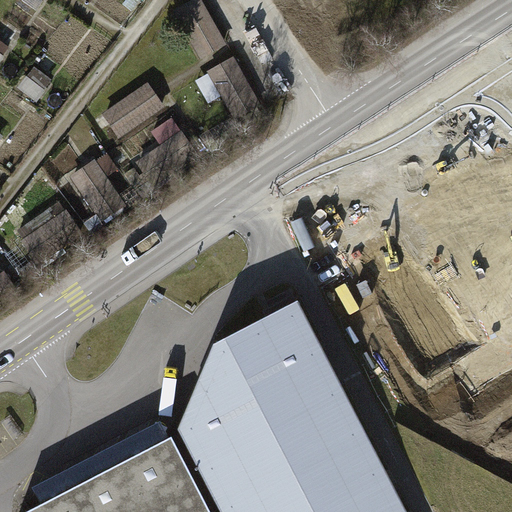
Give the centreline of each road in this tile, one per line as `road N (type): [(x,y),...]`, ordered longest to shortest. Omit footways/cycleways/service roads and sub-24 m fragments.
road 1 (secondary): [(0,357),(338,125)]
road 2 (track): [(159,0),(0,203)]
road 3 (secondary): [(338,125),(511,13)]
road 4 (residential): [(256,0),(338,125)]
